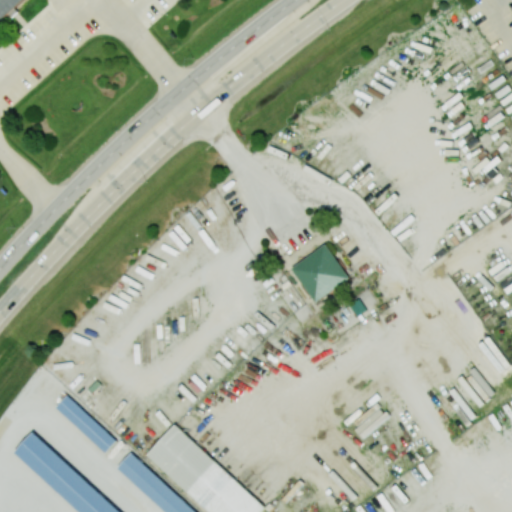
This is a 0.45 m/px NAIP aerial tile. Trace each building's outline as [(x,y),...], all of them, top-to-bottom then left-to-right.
[(293,269),(327,244),(351,278),(318,303),(293,269)] [(118,439),(107,451),(57,406),(68,393),(118,439)] [(267,506),(261,511),(211,511),(148,453),(177,421),(267,506)] [(34,430),(122,511),(84,511),(16,449),(34,430)] [(167,511),(119,466),(135,450),(201,511),(167,511)]
